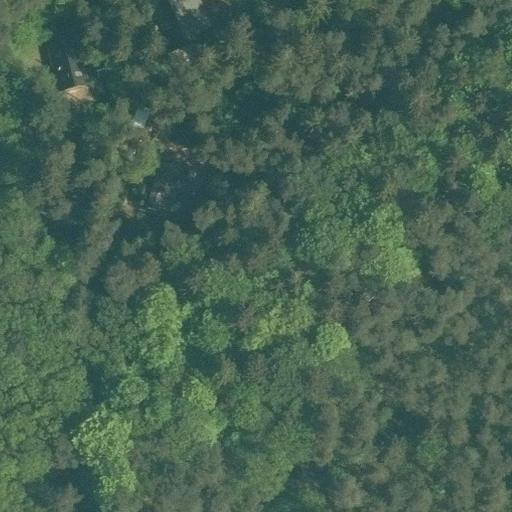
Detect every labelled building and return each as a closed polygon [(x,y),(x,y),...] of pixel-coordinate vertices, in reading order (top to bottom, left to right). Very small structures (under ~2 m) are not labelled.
[(166,0),(183,38),(203,30),(191,0),(166,0)] [(44,45),(56,95),(87,88),(74,37),(44,45)] [(189,48),(164,57),(169,71),(194,61),(189,48)] [(98,81),(108,77),(105,66),(95,70),(98,81)] [(195,202),(201,182),(198,181),(198,177),(188,173),(187,179),(181,177),(182,171),(149,162),(146,175),(153,177),(144,211),(158,215),(163,199),(174,202),(175,197),(195,202)]
